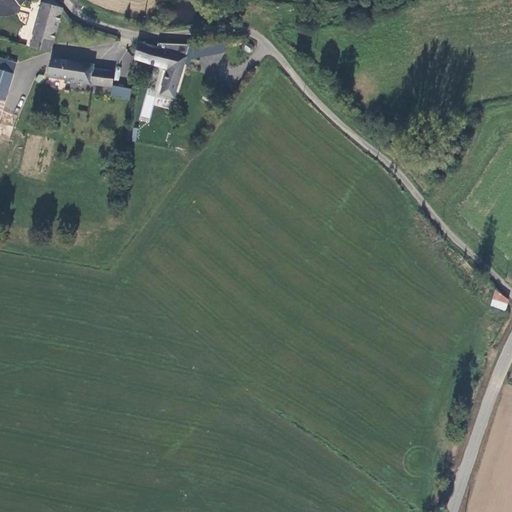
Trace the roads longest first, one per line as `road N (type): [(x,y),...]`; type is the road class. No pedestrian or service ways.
road 1 (unclassified): [(64,0),(84,20),(127,32),(239,29),(271,47),(315,101),(399,174),(511,294)]
road 2 (tertiary): [(511,344),(452,511)]
